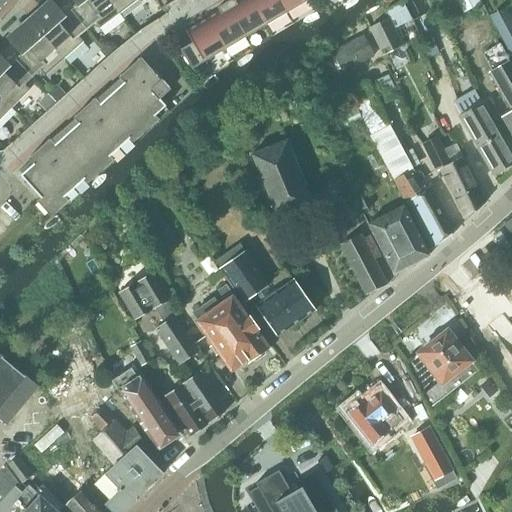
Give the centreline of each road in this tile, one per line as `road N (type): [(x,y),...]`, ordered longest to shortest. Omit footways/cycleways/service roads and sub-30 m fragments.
road 1 (residential): [(150,511),(511,203)]
road 2 (residential): [(209,0),(135,47),(0,165)]
